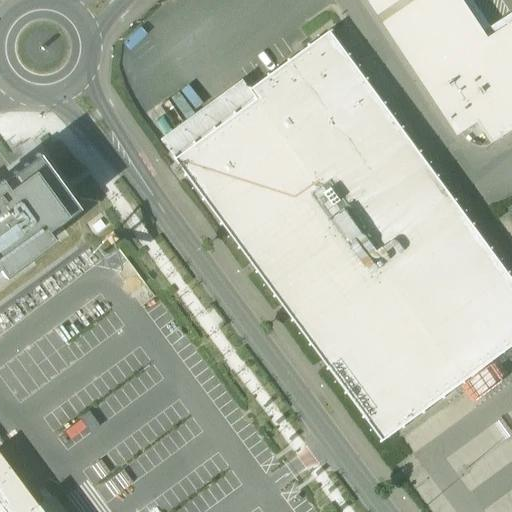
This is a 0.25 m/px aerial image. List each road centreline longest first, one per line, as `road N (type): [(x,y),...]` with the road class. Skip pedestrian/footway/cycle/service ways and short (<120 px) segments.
road 1 (unclassified): [(385,511),(74,87)]
road 2 (residential): [(344,0),(467,188),(479,194),(511,184)]
